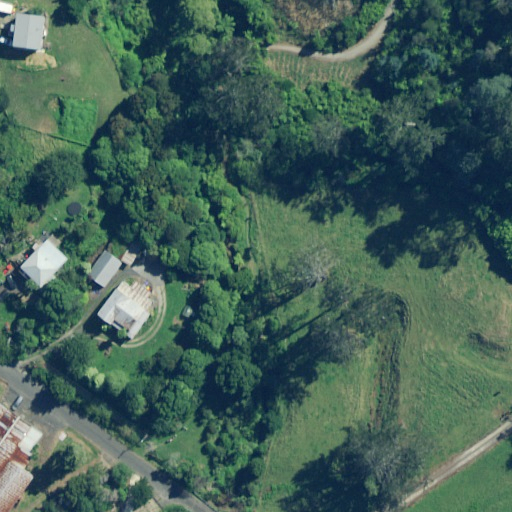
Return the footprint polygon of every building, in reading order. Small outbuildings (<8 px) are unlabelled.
[(46,17),(19,14),(17,25),(12,24),(11,33),(16,34),(14,47),(42,51),(46,17)] [(43,244),(39,240),(32,249),(36,252),(19,273),(43,294),(54,280),(52,279),(68,260),(56,249),(61,243),(51,235),(43,244)] [(131,244),(119,260),(131,268),(142,253),(131,244)] [(122,264),(105,251),(87,276),(104,288),(122,264)] [(147,302),(155,291),(137,277),(129,288),(123,284),(99,315),(131,340),(151,315),(146,312),(151,305),(147,302)] [(0,511),(7,511),(24,490),(29,494),(40,479),(25,468),(34,455),(28,451),(42,432),(0,401),(0,511)]
